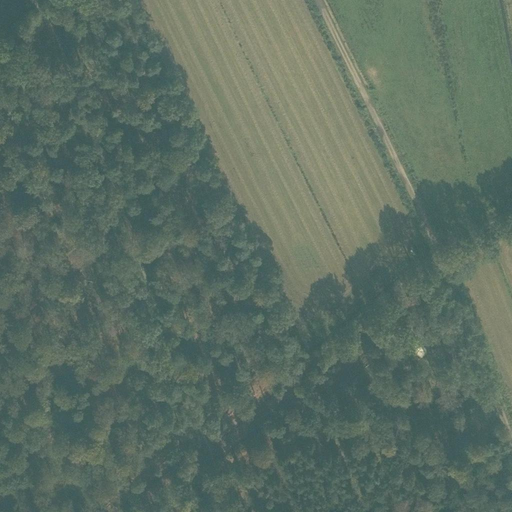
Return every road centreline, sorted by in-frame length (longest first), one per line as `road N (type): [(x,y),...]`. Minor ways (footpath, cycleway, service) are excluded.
road 1 (track): [(437,257),(315,0)]
road 2 (track): [(511,441),(437,257)]
